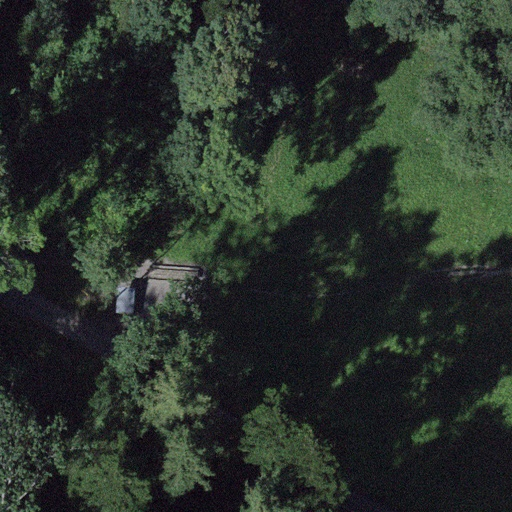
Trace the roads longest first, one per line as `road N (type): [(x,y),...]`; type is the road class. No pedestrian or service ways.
road 1 (track): [(511,276),(414,292),(4,276)]
road 2 (track): [(0,276),(239,432),(381,511)]
